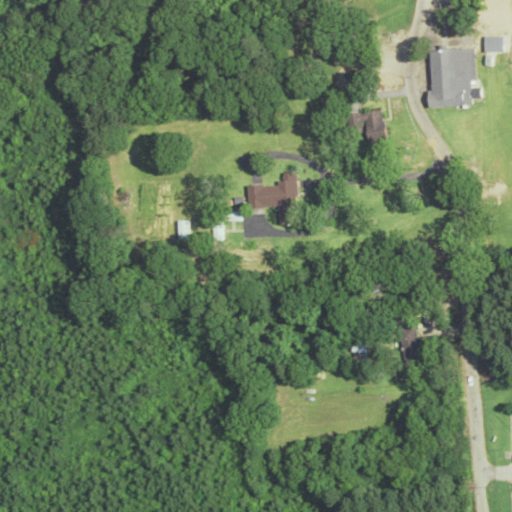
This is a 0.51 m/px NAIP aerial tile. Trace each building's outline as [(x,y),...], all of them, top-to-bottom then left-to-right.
[(432,106),(477,105),(475,47),(430,48),(432,106)] [(348,73),(348,83),(361,83),(361,73),(348,73)] [(369,127),(370,143),(388,142),(386,110),(349,112),(350,128),(369,127)] [(297,171),(283,172),(283,183),(248,185),(249,207),(280,206),(280,224),(299,223),(297,171)] [(180,239),(189,239),(189,221),(180,221),(180,239)] [(407,370),(424,367),(418,324),(401,327),(407,370)]
